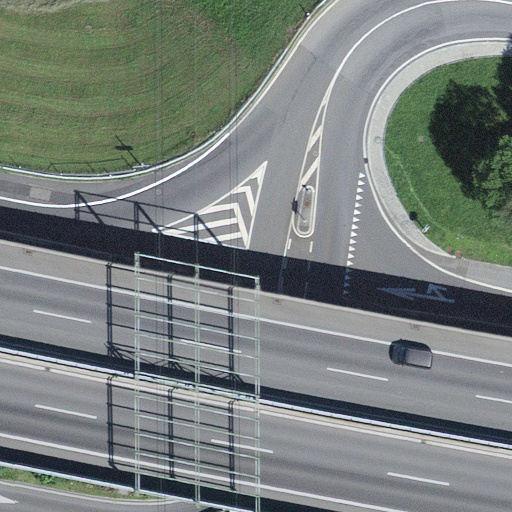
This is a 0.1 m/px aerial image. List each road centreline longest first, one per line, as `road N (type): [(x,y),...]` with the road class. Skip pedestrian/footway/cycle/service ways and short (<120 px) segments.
road 1 (motorway): [(511,402),(0,304)]
road 2 (motorway): [(0,398),(511,495)]
road 3 (motorway): [(330,92),(259,151),(177,203),(79,239)]
road 4 (motorway): [(262,504),(295,279)]
road 5 (motorway): [(295,279),(79,239)]
road 6 (motorway): [(511,317),(295,279)]
road 7 (motorway): [(295,279),(330,92)]
road 8 (motorway): [(330,92),(362,38),(436,0)]
